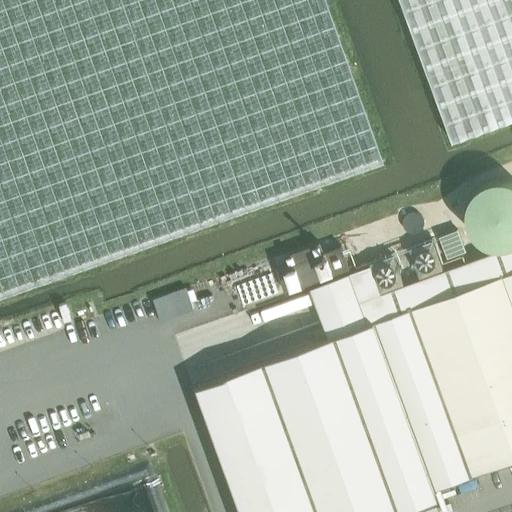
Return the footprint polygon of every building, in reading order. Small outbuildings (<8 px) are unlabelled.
[(0,0),(0,294),(381,160),(325,0),(0,0)] [(511,0),(402,0),(453,140),(511,118),(511,0)] [(448,257),(466,250),(458,229),(440,235),(448,257)] [(421,277),(444,268),(433,239),(410,248),(421,277)] [(342,245),(278,268),(286,291),(350,268),(342,245)] [(382,292),(405,283),(394,253),(371,262),(382,292)] [(330,336),(193,385),(239,511),(398,511),(438,497),(435,488),(511,460),(511,270),(412,306),(368,322),(350,272),(312,285),(330,336)]
